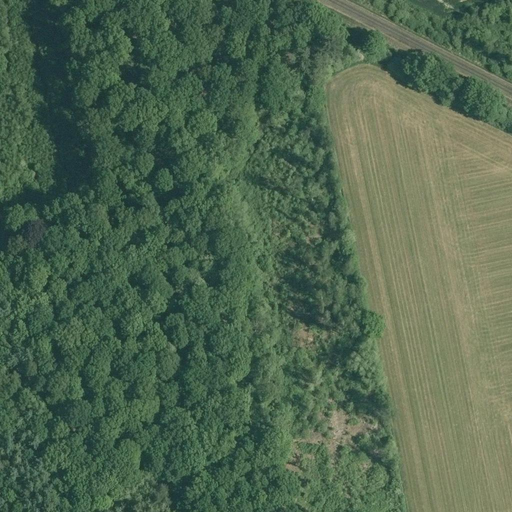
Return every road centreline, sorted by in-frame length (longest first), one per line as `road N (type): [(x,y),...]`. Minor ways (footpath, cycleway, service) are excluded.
road 1 (track): [(0,244),(225,181),(282,90)]
road 2 (track): [(112,216),(179,511)]
road 3 (track): [(121,214),(74,0)]
